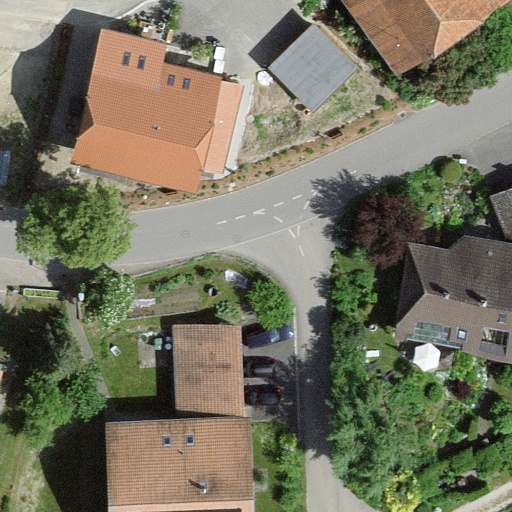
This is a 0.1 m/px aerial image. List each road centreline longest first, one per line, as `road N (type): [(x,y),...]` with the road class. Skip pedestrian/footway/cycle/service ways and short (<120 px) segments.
road 1 (unclassified): [(320,511),(310,306),(288,201)]
road 2 (unclassified): [(0,235),(127,240),(288,201)]
road 3 (unclassified): [(288,201),(511,92)]
